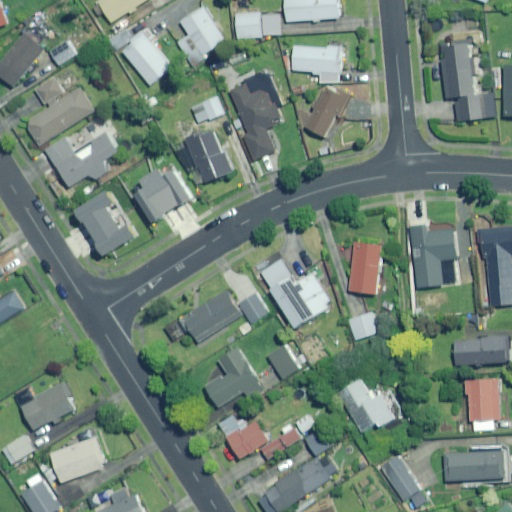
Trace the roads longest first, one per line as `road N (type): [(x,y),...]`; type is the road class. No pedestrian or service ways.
road 1 (residential): [(93,316),(254,216),(324,188),(406,173)]
road 2 (residential): [(221,511),(93,316)]
road 3 (residential): [(93,316),(0,167)]
road 4 (residential): [(406,173),(389,0)]
